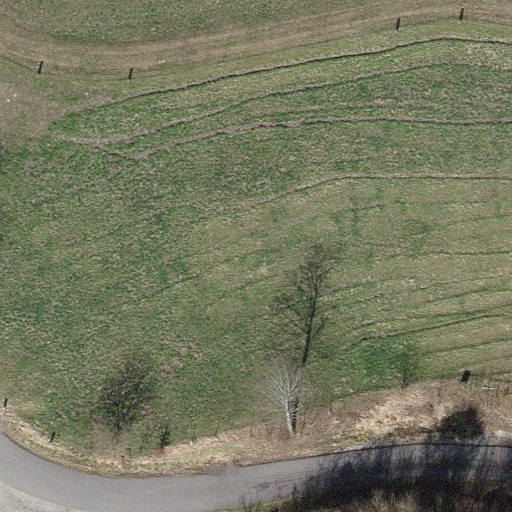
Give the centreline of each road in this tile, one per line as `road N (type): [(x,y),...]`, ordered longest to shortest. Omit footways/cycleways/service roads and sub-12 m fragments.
road 1 (unclassified): [(511,467),(390,466),(126,494),(58,483),(0,452)]
road 2 (track): [(511,2),(407,6),(159,56),(71,57),(0,38)]
